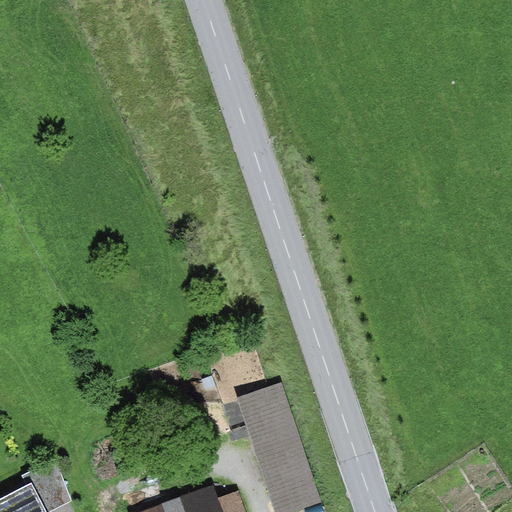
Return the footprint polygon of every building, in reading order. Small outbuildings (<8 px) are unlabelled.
[(281,386),(237,401),(246,427),(274,511),(297,511),(321,504),(292,418),(281,386)] [(246,427),(237,401),(229,403),(238,430),(246,427)] [(56,460),(22,477),(28,489),(32,487),(44,511),(54,511),(72,503),(56,460)] [(28,489),(0,502),(0,511),(44,511),(32,487),(28,489)] [(211,489),(146,511),(219,511),(216,502),(211,489)] [(244,511),(238,494),(216,502),(219,511),(244,511)]
